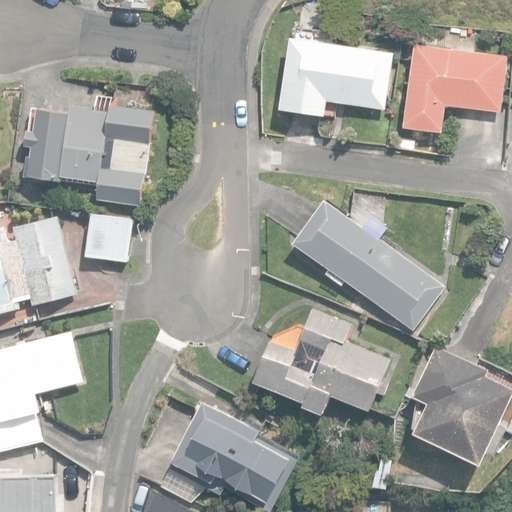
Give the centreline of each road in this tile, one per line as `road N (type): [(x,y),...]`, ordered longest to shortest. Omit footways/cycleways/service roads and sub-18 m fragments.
road 1 (residential): [(237,122),(242,242),(217,274),(196,277),(183,262),(182,205),(219,165)]
road 2 (residential): [(0,24),(233,58)]
